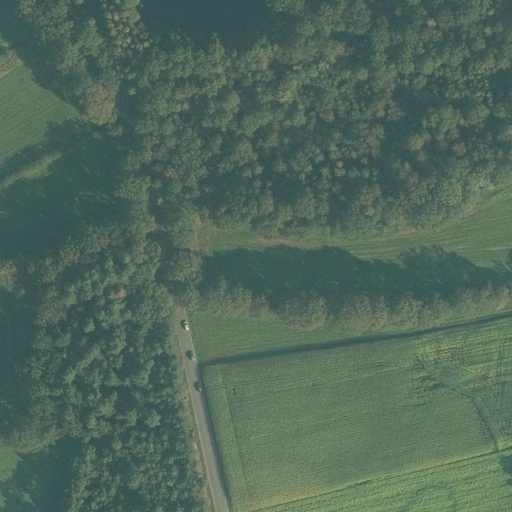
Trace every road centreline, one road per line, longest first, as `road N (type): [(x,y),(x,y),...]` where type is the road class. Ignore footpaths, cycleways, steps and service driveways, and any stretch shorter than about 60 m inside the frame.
road 1 (unclassified): [(91,0),(173,289),(222,511)]
road 2 (track): [(81,511),(138,324),(154,299),(173,289)]
